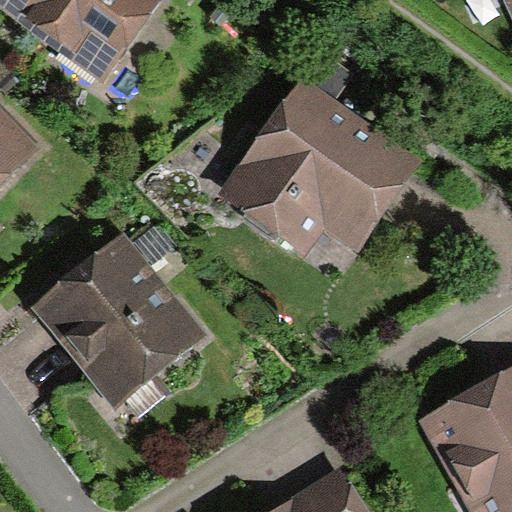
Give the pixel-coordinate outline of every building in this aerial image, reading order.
[(158,0),(0,0),(0,6),(102,79),(158,0)] [(511,0),(501,0),(511,26),(511,0)] [(302,87),(225,196),(301,249),(319,223),(357,249),(416,167),(302,87)] [(0,187),(32,157),(0,122),(0,187)] [(200,339),(123,240),(34,310),(112,409),(200,339)] [(511,511),(511,378),(422,421),(465,511),(511,511)] [(361,511),(336,472),(275,511),(361,511)]
